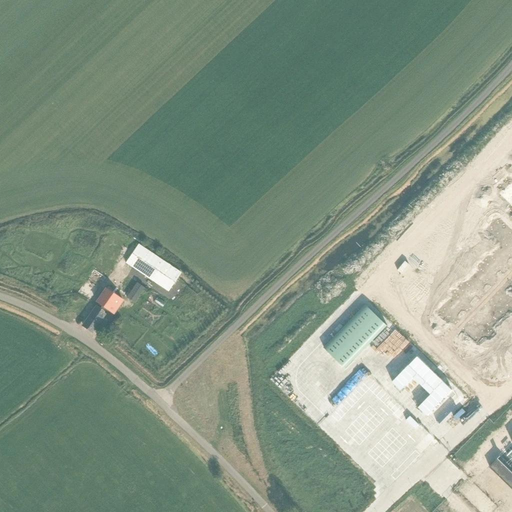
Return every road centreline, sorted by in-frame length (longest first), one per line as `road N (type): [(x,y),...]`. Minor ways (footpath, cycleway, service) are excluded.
road 1 (unclassified): [(160,401),(511,63)]
road 2 (unclassified): [(160,401),(70,332),(0,296)]
road 3 (unclassified): [(264,511),(160,401)]
